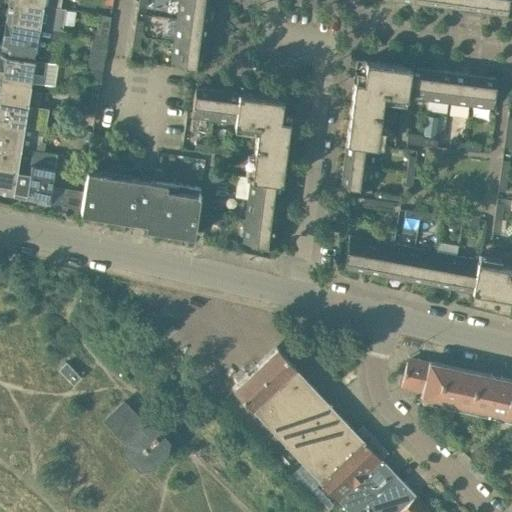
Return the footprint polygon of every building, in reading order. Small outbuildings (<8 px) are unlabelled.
[(59,8),(43,5),(9,0),(6,23),(62,32),(65,9),(59,8)] [(60,0),(9,0),(43,5),(59,8),(60,0)] [(207,22),(210,0),(178,0),(176,18),(207,22)] [(484,0),(463,0),(462,6),(483,9),(484,0)] [(507,0),(484,0),(483,9),(506,12),(507,0)] [(96,27),(108,29),(110,15),(98,14),(96,27)] [(176,18),(173,39),(205,43),(207,22),(176,18)] [(141,35),(143,21),(136,19),(134,34),(141,35)] [(62,32),(6,23),(2,45),(5,45),(3,55),(46,61),(49,41),(61,43),(63,32),(62,32)] [(139,50),(141,35),(134,34),(131,49),(139,50)] [(107,37),(92,35),(88,58),(103,60),(107,37)] [(205,43),(173,39),(170,62),(202,66),(205,43)] [(0,54),(0,77),(31,82),(53,86),(57,63),(46,61),(3,55),(0,54)] [(384,94),(407,97),(411,65),(356,58),(346,139),(377,143),(384,94)] [(407,97),(427,99),(432,68),(411,65),(407,97)] [(99,86),(102,70),(90,68),(88,81),(90,85),(99,86)] [(427,99),(449,102),(453,71),(432,68),(427,99)] [(449,102),(470,105),(474,73),(453,71),(449,102)] [(474,73),(470,105),(492,108),(496,76),(474,73)] [(0,77),(0,99),(27,104),(39,106),(41,93),(29,91),(31,82),(0,77)] [(214,120),(218,88),(195,85),(191,117),(214,120)] [(214,120),(234,122),(238,91),(218,88),(214,120)] [(257,125),(251,176),(282,180),(292,98),(238,91),(234,122),(257,125)] [(48,107),(39,106),(27,104),(0,99),(0,122),(43,130),(45,130),(48,107)] [(93,124),(94,114),(85,113),(84,123),(93,124)] [(43,130),(0,122),(0,144),(20,148),(32,150),(41,142),(43,130)] [(90,145),(114,149),(116,138),(92,134),(90,145)] [(406,142),(417,143),(421,144),(422,136),(407,134),(406,142)] [(422,136),(421,144),(436,146),(437,138),(422,136)] [(374,165),(377,143),(346,139),(343,161),(374,165)] [(450,140),(449,147),(464,149),(465,142),(450,140)] [(210,151),(211,144),(196,142),(195,149),(210,151)] [(465,142),(464,149),(479,151),(480,144),(465,142)] [(32,150),(20,148),(0,144),(0,167),(16,170),(18,162),(30,163),(32,150)] [(225,146),(211,144),(210,151),(225,153),(225,146)] [(144,147),(136,146),(133,167),(141,169),(144,147)] [(406,169),(414,170),(416,156),(408,155),(406,169)] [(507,175),(509,160),(502,159),(500,174),(507,175)] [(371,188),(374,165),(343,161),(340,184),(371,188)] [(48,202),(54,167),(31,163),(30,172),(26,197),(48,202)] [(26,197),(30,172),(16,170),(0,167),(0,191),(13,194),(26,197)] [(160,180),(162,169),(154,168),(153,179),(146,178),(87,169),(83,190),(80,210),(89,211),(92,216),(92,217),(120,221),(120,220),(126,216),(140,218),(146,219),(145,225),(193,233),(200,187),(160,180)] [(405,184),(412,185),(414,170),(406,169),(405,184)] [(505,190),(507,175),(500,174),(498,189),(505,190)] [(251,176),(248,197),(279,201),(282,180),(251,176)] [(208,191),(215,193),(217,178),(210,177),(208,191)] [(60,204),(80,210),(83,190),(63,187),(60,204)] [(213,208),(215,193),(208,191),(206,207),(213,208)] [(248,197),(245,219),(276,223),(279,201),(248,197)] [(362,205),(379,207),(380,199),(363,197),(362,205)] [(392,208),(393,201),(380,199),(379,207),(392,208)] [(502,218),(503,203),(496,202),(494,217),(502,218)] [(404,216),(419,218),(420,211),(405,209),(404,216)] [(434,220),(435,213),(420,211),(419,218),(434,220)] [(223,216),(205,213),(203,228),(210,229),(211,226),(221,227),(223,216)] [(462,224),(463,216),(449,214),(448,222),(462,224)] [(478,225),(479,218),(463,216),(462,224),(478,225)] [(500,233),(502,218),(494,217),(492,232),(500,233)] [(273,245),(276,223),(245,219),(242,241),(273,245)] [(393,243),(390,242),(384,273),(407,277),(413,247),(415,238),(395,234),(393,243)] [(364,269),(369,238),(349,235),(343,266),(364,269)] [(364,269),(384,273),(390,242),(369,238),(364,269)] [(407,277),(429,281),(435,251),(413,247),(407,277)] [(457,255),(435,251),(429,281),(451,285),(457,255)] [(451,285),(473,290),(479,259),(457,255),(451,285)] [(511,265),(479,259),(473,290),(511,296),(511,265)] [(362,424),(355,430),(277,346),(233,388),(305,465),(336,499),(348,511),(352,511),(376,489),(394,473),(387,465),(380,458),(387,451),(362,424)] [(66,360),(59,368),(72,382),(80,375),(66,360)] [(511,378),(429,360),(428,366),(422,391),(421,396),(511,415),(511,378)] [(401,386),(422,391),(428,366),(406,361),(401,386)] [(124,401),(106,419),(148,464),(167,447),(124,401)] [(478,448),(470,454),(474,460),(482,454),(478,448)] [(394,511),(431,511),(394,473),(376,489),(396,511),(394,511)]
